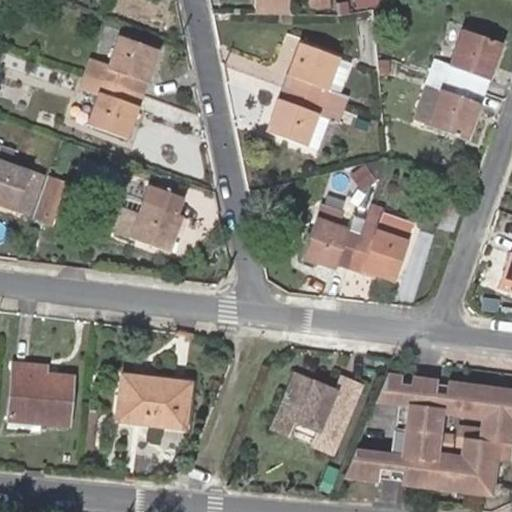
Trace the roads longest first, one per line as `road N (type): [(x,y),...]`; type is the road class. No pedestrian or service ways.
road 1 (residential): [(257,311),(194,0)]
road 2 (residential): [(257,311),(0,280)]
road 3 (residential): [(435,332),(511,118)]
road 4 (tertiary): [(0,485),(202,502)]
road 5 (residential): [(257,311),(202,502)]
road 6 (residential): [(435,332),(257,311)]
